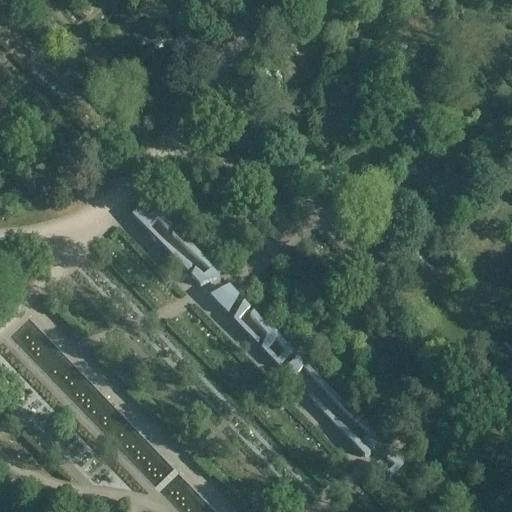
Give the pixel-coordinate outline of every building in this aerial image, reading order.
[(168,232),(172,229),(147,204),(136,214),(152,227),(157,222),(168,232)] [(136,214),(131,218),(157,245),(160,243),(149,232),(152,227),(136,214)] [(176,233),(172,237),(209,275),(203,280),(194,273),(190,279),(200,289),(219,278),(176,233)] [(160,243),(157,245),(187,276),(190,269),(163,247),(160,243)] [(228,290),(222,293),(228,299),(221,312),(227,317),(237,300),(228,290)] [(222,293),(210,299),(221,312),(228,299),(222,293)] [(248,312),(242,305),(231,322),(257,348),(259,344),(238,323),(248,312)] [(266,338),(260,352),(278,370),(282,367),(278,363),(267,352),(276,343),(285,355),(289,360),(294,355),(283,343),(269,335),(251,316),(249,318),(266,338)] [(285,355),(278,363),(282,367),(289,360),(285,355)] [(298,359),(282,374),(300,394),(302,390),(294,381),(303,371),(345,415),(352,421),(354,417),(298,359)] [(310,397),(307,401),(365,460),(370,456),(310,397)] [(360,423),(357,427),(370,438),(362,442),(374,454),(383,447),(360,423)] [(380,466),(374,470),(388,483),(403,468),(393,457),(387,461),(394,469),(388,474),(380,466)]
